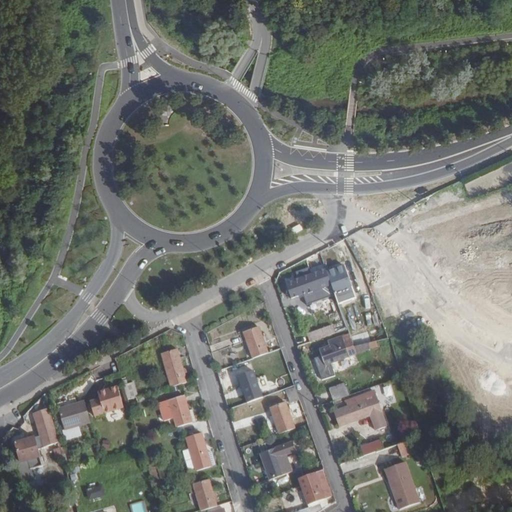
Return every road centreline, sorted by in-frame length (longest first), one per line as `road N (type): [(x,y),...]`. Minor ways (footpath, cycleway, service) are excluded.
road 1 (primary): [(511,132),(402,160),(344,163),(292,158),(262,142)]
road 2 (residential): [(347,509),(260,268)]
road 3 (residential): [(511,367),(464,341),(384,259),(329,226)]
road 4 (residential): [(332,212),(387,231),(463,311),(511,337)]
road 5 (residential): [(188,308),(249,511)]
road 6 (primary): [(121,213),(114,256),(89,297),(0,376)]
road 7 (primary): [(321,188),(413,180),(511,139)]
road 8 (primary): [(0,399),(72,348),(123,285)]
road 9 (primary): [(133,98),(115,117),(102,153),(121,213)]
